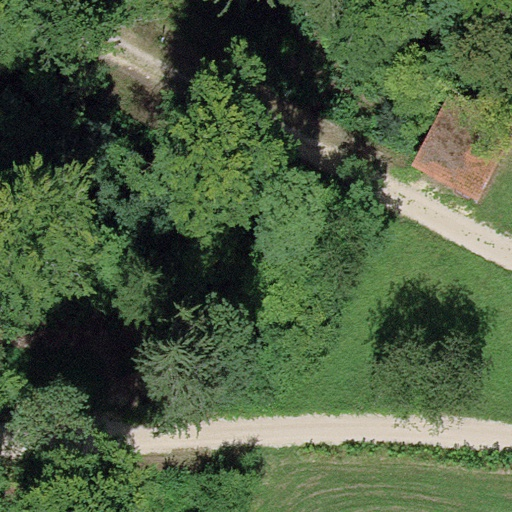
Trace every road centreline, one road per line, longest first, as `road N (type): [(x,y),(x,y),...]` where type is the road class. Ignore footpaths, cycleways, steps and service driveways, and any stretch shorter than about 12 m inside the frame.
road 1 (track): [(511,259),(277,141),(39,0)]
road 2 (track): [(0,426),(191,442),(408,430),(511,437)]
road 3 (track): [(127,0),(277,141)]
